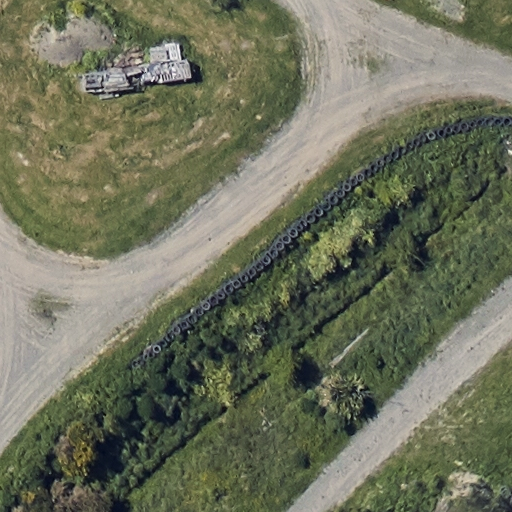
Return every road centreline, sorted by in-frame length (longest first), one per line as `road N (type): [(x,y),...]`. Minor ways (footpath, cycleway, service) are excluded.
road 1 (track): [(0,428),(123,293),(344,115),(479,69),(511,77)]
road 2 (track): [(479,69),(322,0)]
road 3 (track): [(327,129),(335,61),(300,0)]
